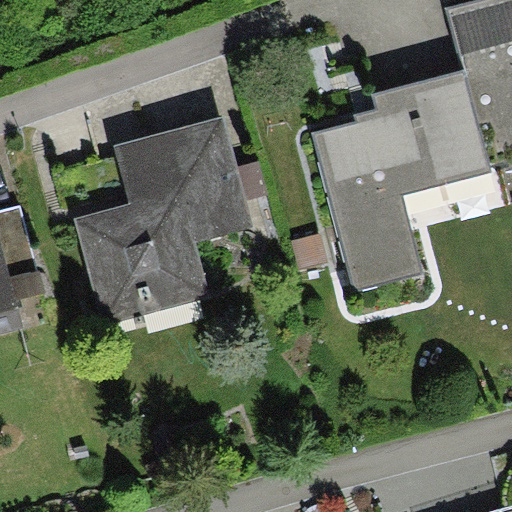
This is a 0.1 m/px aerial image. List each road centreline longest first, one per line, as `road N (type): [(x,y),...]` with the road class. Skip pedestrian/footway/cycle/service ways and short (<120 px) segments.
road 1 (residential): [(0,116),(351,0)]
road 2 (residential): [(206,511),(511,424)]
